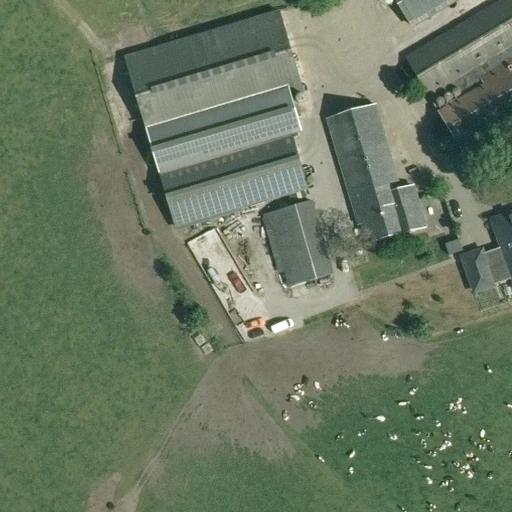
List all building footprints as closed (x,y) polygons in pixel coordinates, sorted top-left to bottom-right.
[(300,19),(294,0),(275,0),(283,24),(300,19)] [(403,0),(417,28),(474,0),(403,0)] [(463,152),(511,122),(511,0),(502,0),(406,58),(463,152)] [(279,12),(125,57),(146,131),(289,89),(291,96),(303,93),(279,12)] [(289,89),(146,131),(160,176),(292,138),(302,135),(291,96),(289,89)] [(376,106),(327,120),(351,205),(400,190),(376,106)] [(160,176),(175,227),(307,189),(292,138),(160,176)] [(400,190),(351,205),(358,226),(362,225),(367,245),(424,228),(412,187),(400,190)] [(289,287),(334,275),(314,201),(267,213),(289,287)] [(507,264),(489,270),(482,251),(463,258),(475,292),(511,279),(511,213),(493,221),(507,264)] [(221,277),(249,345),(274,335),(231,232),(199,245),(213,280),(221,277)] [(449,255),(462,251),(458,239),(445,244),(449,255)]
